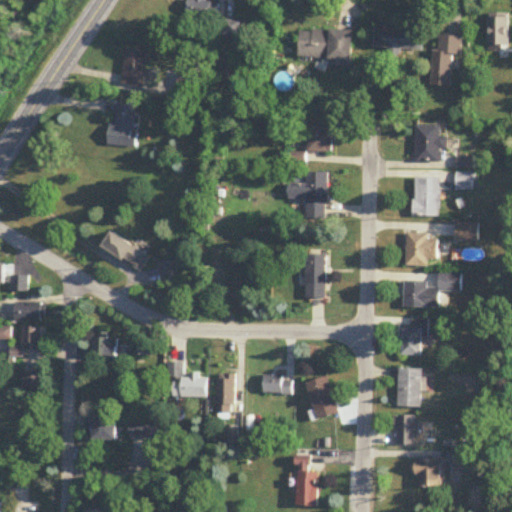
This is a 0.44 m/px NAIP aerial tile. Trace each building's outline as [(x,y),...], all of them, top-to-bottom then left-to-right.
[(190,16),(213,16),(213,1),(190,1),(190,16)] [(510,48),(510,14),(489,14),(489,48),(510,48)] [(424,52),(426,31),(376,27),(374,54),(401,56),(402,50),(424,52)] [(354,32),(301,30),(299,59),(352,61),(354,32)] [(464,37),(441,36),(440,52),(434,52),(433,88),(453,88),(454,57),(463,58),(464,37)] [(122,83),(143,87),(149,53),(128,49),(122,83)] [(117,126),(110,126),(109,147),(137,148),(138,106),(117,105),(117,126)] [(309,122),(309,154),(333,154),(333,122),(309,122)] [(418,164),(441,164),(441,150),(449,150),(449,139),(442,139),(442,127),(418,127),(418,164)] [(330,174),(308,173),(308,185),(290,185),(290,201),(308,201),(308,219),(329,220),(330,174)] [(442,218),(442,179),(416,179),(416,218),(442,218)] [(458,225),(458,242),(479,242),(479,225),(458,225)] [(149,255),(114,232),(104,247),(140,270),(149,255)] [(430,234),(408,234),(408,268),(430,268),(430,261),(440,261),(440,240),(430,240),(430,234)] [(307,299),(328,299),(328,256),(307,256),(307,299)] [(164,284),(182,282),(179,259),(161,262),(164,284)] [(462,293),(462,275),(439,274),(439,283),(406,283),(406,310),(442,310),(442,293),(462,293)] [(15,322),(46,323),(46,304),(16,304),(15,322)] [(424,357),(424,340),(430,340),(430,319),(413,319),(413,330),(404,330),(404,357),(424,357)] [(0,341),(10,344),(13,331),(0,327),(0,341)] [(23,349),(45,349),(45,329),(23,329),(23,349)] [(118,340),(95,340),(95,358),(118,358),(118,340)] [(174,398),(208,399),(209,378),(185,377),(185,365),(171,364),(171,379),(175,379),(174,398)] [(424,409),(424,370),(400,370),(400,409),(424,409)] [(219,415),(236,415),(236,375),(219,375),(219,415)] [(265,395),(293,395),(293,377),(265,377),(265,395)] [(319,421),(341,414),(330,378),(308,385),(319,421)] [(421,418),(397,418),(397,446),(421,446),(421,418)] [(160,421),(133,421),(133,440),(160,440),(160,421)] [(90,442),(118,442),(118,422),(90,422),(90,442)] [(320,473),(312,473),(312,458),(299,458),(298,507),(320,507),(320,473)] [(444,489),(444,479),(452,479),(452,466),(444,466),(444,460),(419,460),(419,489),(444,489)]
